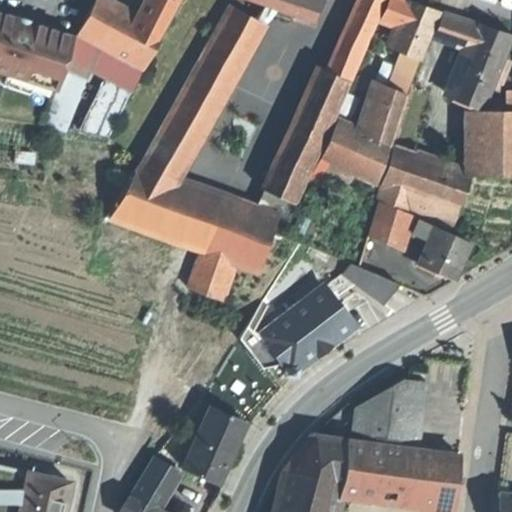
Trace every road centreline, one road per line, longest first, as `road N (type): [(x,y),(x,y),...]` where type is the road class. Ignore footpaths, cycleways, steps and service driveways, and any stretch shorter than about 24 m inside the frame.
road 1 (secondary): [(495,286),(330,388),(279,438),(237,511)]
road 2 (residential): [(495,286),(511,322),(474,511)]
road 3 (unclassified): [(103,511),(118,449),(106,432),(0,405)]
